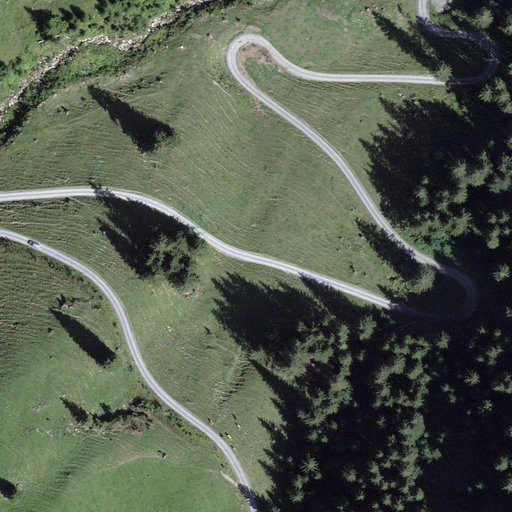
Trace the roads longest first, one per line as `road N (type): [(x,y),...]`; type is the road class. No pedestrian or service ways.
road 1 (track): [(421,0),(421,23),(488,47),(485,74),(308,77),(285,67),(262,41),(244,40),(232,49),(231,65),(240,82),(323,145),(391,243),(456,279),(462,295),(451,314),(399,311),(240,256),(152,205),(109,196),(0,199)]
road 2 (track): [(0,234),(98,281),(123,315),(150,384),(233,460),(253,511)]
